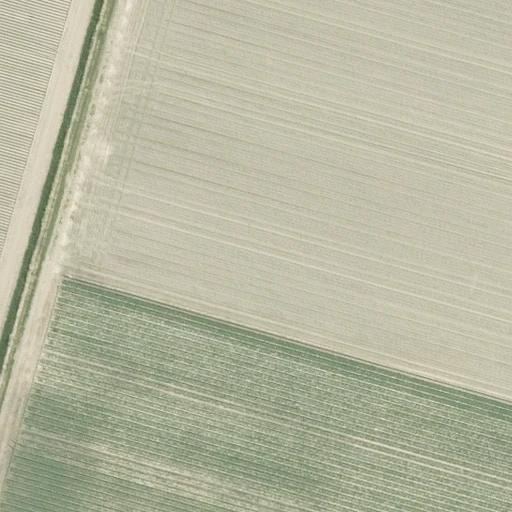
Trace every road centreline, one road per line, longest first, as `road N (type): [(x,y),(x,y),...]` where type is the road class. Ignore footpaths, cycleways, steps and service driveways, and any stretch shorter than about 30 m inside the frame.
road 1 (track): [(0,426),(124,0)]
road 2 (track): [(0,289),(81,0)]
